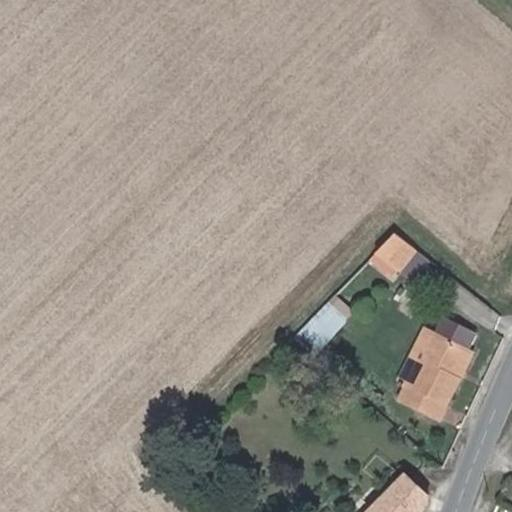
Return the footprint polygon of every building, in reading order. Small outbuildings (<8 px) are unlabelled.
[(422,248),(402,232),(384,251),(405,268),(422,248)] [(405,268),(384,251),(377,257),(399,275),(405,268)] [(297,336),(318,353),(350,316),(329,298),(297,336)] [(403,379),(411,383),(417,385),(442,332),(429,326),(403,379)] [(470,346),(442,332),(417,385),(411,383),(404,397),(443,417),(463,377),(456,373),(470,346)] [(477,350),(470,346),(456,373),(463,377),(477,350)] [(403,477),(371,511),(425,511),(432,498),(403,477)]
